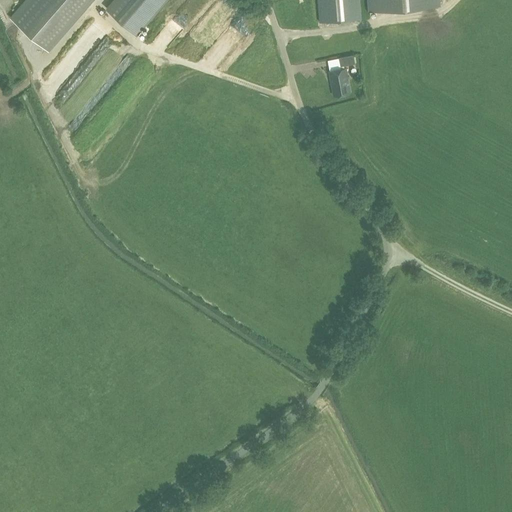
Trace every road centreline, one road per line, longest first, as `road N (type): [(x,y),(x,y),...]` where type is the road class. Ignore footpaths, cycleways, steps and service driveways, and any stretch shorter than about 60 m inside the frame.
road 1 (unclassified): [(153,511),(308,403),(388,258),(383,230),(313,135),(268,0)]
road 2 (track): [(387,250),(511,311)]
